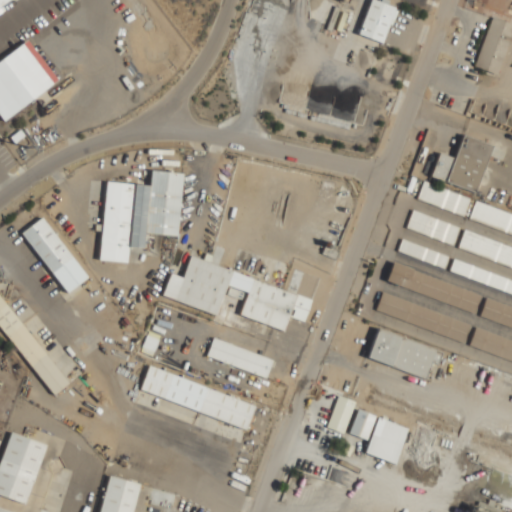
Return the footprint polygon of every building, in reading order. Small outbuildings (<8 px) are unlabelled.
[(383,43),(394,6),(375,0),(368,0),(357,35),(383,43)] [(473,68),(498,76),(511,31),(511,24),(489,17),(473,68)] [(56,81),(27,40),(0,59),(0,119),(0,120),(56,81)] [(475,193),(490,145),(461,135),(454,158),(437,153),(429,177),(475,193)] [(105,182),(98,260),(126,262),(127,247),(142,249),(143,233),(175,236),(181,173),(150,170),(149,186),(105,182)] [(416,198),(463,217),(470,199),(423,181),(416,198)] [(454,243),(458,224),(410,213),(405,231),(454,243)] [(63,293),(85,278),(43,216),(20,231),(63,293)] [(311,297),(188,257),(182,277),(169,272),(161,297),(215,314),(224,285),(246,292),(238,316),(283,331),(287,316),(303,321),(311,297)] [(474,312),(480,294),(391,264),(385,282),(474,312)] [(511,293),(511,281),(471,268),(467,279),(511,293)] [(462,341),(469,323),(380,293),(374,311),(462,341)] [(0,327),(51,396),(66,384),(0,296),(0,327)] [(479,317),(511,328),(511,308),(485,299),(479,317)] [(366,358),(394,368),(392,374),(408,379),(410,374),(424,379),(430,362),(437,365),(441,351),(375,329),(366,358)] [(511,361),(511,341),(473,329),(467,348),(511,361)] [(266,377),(272,358),(211,338),(205,357),(266,377)] [(138,392),(245,429),(253,403),(147,366),(138,392)] [(342,434),(354,402),(337,396),(325,427),(342,434)] [(366,440),(373,419),(355,413),(348,434),(366,440)] [(363,453),(393,464),(407,429),(377,417),(363,453)] [(44,443),(8,432),(0,457),(0,496),(25,504),(44,443)] [(130,511),(137,482),(105,475),(96,511),(130,511)]
